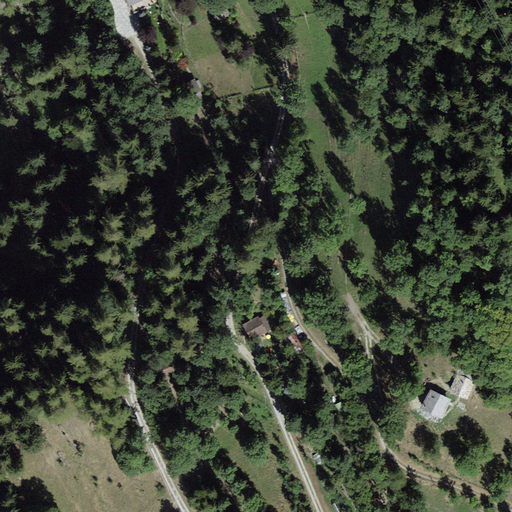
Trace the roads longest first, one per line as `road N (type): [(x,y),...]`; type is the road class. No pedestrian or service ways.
road 1 (track): [(319,511),(220,277),(286,74),(265,0)]
road 2 (track): [(185,511),(130,398),(137,268),(177,172),(168,111),(123,21)]
road 3 (track): [(278,111),(274,154),(287,292),(304,331),(356,386),(402,466),(511,511)]
road 4 (track): [(376,417),(360,318),(418,407)]
